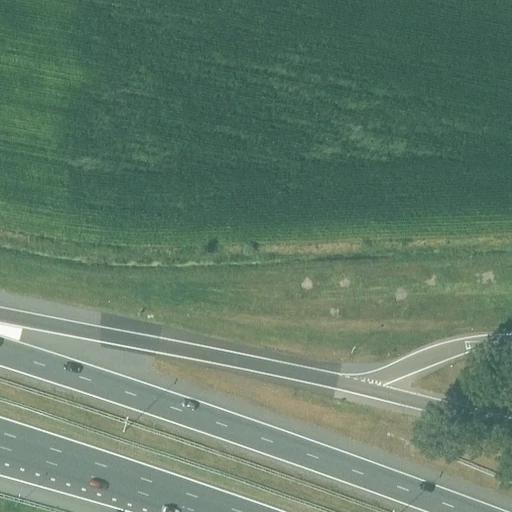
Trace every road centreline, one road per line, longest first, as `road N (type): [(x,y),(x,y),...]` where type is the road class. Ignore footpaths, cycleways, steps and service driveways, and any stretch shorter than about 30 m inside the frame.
road 1 (motorway): [(466,511),(0,351)]
road 2 (motorway): [(360,386),(0,318)]
road 3 (motorway): [(0,442),(208,511)]
